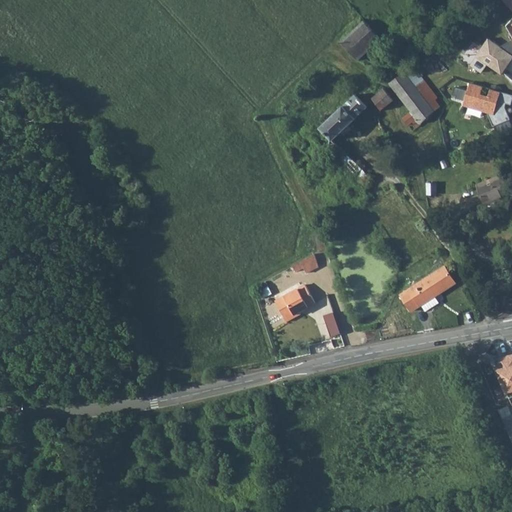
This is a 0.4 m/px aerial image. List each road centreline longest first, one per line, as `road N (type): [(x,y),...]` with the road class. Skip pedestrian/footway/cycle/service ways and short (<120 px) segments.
road 1 (tertiary): [(0,413),(154,403),(511,326)]
road 2 (track): [(511,462),(460,335)]
